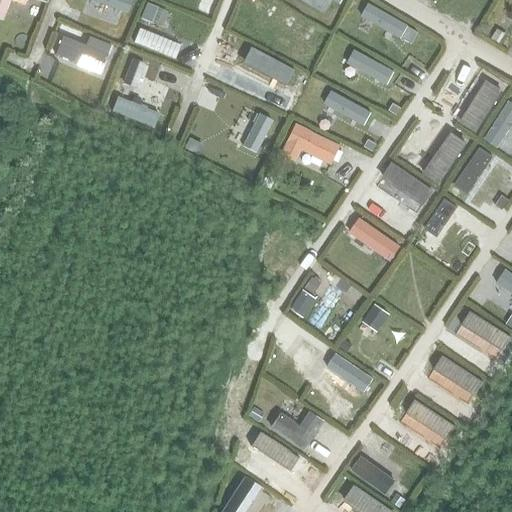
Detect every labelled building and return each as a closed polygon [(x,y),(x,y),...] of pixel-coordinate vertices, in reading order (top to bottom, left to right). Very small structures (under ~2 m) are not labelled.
[(0,0),(0,20),(3,21),(10,0),(17,0),(26,3),(27,0),(0,0)] [(132,0),(130,0),(85,0),(127,15),(132,0)] [(412,0),(429,10),(434,0),(412,0)] [(511,22),(511,0),(506,0),(485,33),(500,42),(511,22)] [(147,5),(140,21),(151,25),(157,9),(147,5)] [(399,41),(407,27),(369,5),(362,19),(399,41)] [(417,34),(407,28),(401,40),(410,45),(417,34)] [(179,46),(139,30),(134,44),(174,60),(179,46)] [(252,51),(244,66),(286,88),(294,73),(252,51)] [(386,87),(393,73),(354,52),(347,65),(386,87)] [(143,66),(132,61),(127,74),(139,78),(143,66)] [(487,83),(461,124),(475,132),(500,92),(487,83)] [(325,105),(364,126),(371,113),(332,92),(325,105)] [(117,98),(111,112),(152,128),(157,114),(117,98)] [(401,108),(393,104),(389,111),(397,115),(401,108)] [(483,142),(496,151),(511,126),(511,109),(507,106),(483,142)] [(255,153),(272,122),(259,115),(242,147),(255,153)] [(331,165),(339,148),(295,126),(281,156),(294,162),(300,150),(331,165)] [(452,135),(425,174),(438,183),(465,144),(452,135)] [(371,153),(375,146),(368,142),(364,149),(371,153)] [(480,150),(455,187),(468,195),(492,158),(480,150)] [(393,165),(383,178),(423,205),(432,191),(393,165)] [(266,174),(261,186),(269,190),(274,178),(266,174)] [(501,196),(494,206),(501,210),(507,201),(501,196)] [(444,200),(424,229),(437,237),(456,208),(444,200)] [(359,221),(350,234),(389,261),(399,247),(359,221)] [(511,275),(506,272),(496,286),(511,296),(511,275)] [(375,282),(365,275),(359,283),(369,290),(375,282)] [(312,278),(307,286),(313,289),(317,282),(312,278)] [(304,288),(290,309),(303,317),(316,296),(304,288)] [(377,332),(388,315),(375,306),(364,322),(377,332)] [(472,312),(462,326),(502,352),(511,338),(472,312)] [(345,341),(340,347),(347,352),(352,345),(345,341)] [(336,355),(327,368),(364,393),(373,379),(336,355)] [(444,356),(435,370),(474,397),(483,383),(444,356)] [(416,401),(407,415),(446,441),(455,427),(416,401)] [(253,409),(248,417),(258,423),(263,416),(253,409)] [(280,415),(270,430),(304,452),(324,423),(310,414),(300,428),(280,415)] [(345,414),(338,423),(349,431),(356,421),(345,414)] [(259,435),(251,448),(291,473),(299,460),(259,435)] [(385,494),(396,478),(363,455),(352,471),(385,494)] [(243,481),(222,511),(246,511),(260,492),(243,481)] [(389,511),(354,488),(344,502),(359,511),(389,511)] [(397,495),(391,504),(399,510),(405,501),(397,495)]
